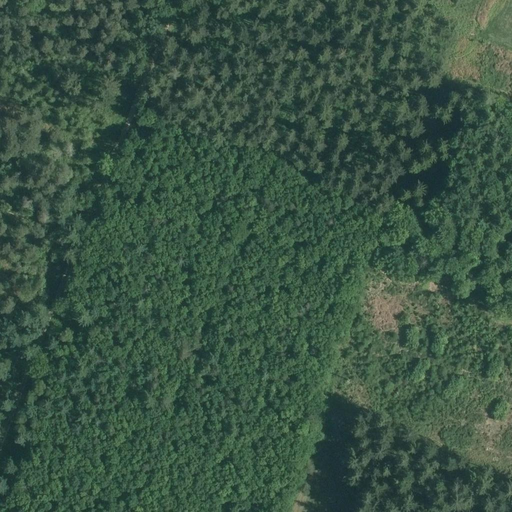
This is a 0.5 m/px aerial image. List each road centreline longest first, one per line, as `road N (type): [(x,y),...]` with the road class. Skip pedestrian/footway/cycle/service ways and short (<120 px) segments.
road 1 (track): [(0,443),(175,0)]
road 2 (track): [(0,18),(57,31),(88,23),(136,42),(160,39)]
